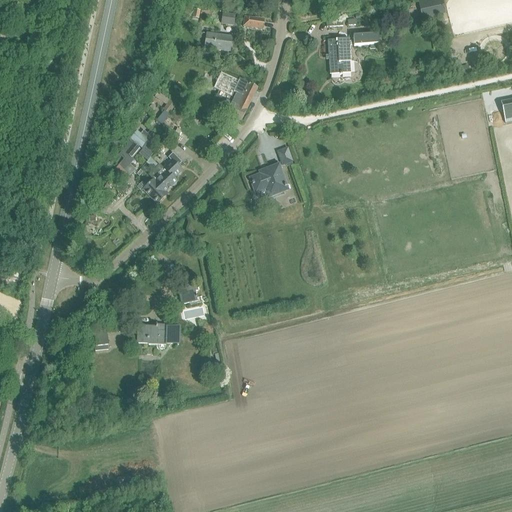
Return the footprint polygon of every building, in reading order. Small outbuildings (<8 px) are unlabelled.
[(446,14),(442,0),(422,0),(418,1),(422,20),(446,14)] [(180,7),(178,15),(178,16),(190,18),(192,9),(180,7)] [(223,13),(222,19),(221,25),(234,27),(236,15),(223,13)] [(264,20),(244,17),(243,27),(262,30),(264,20)] [(429,25),(431,33),(442,31),(440,22),(429,25)] [(207,34),(206,42),(205,49),(230,53),(232,38),(207,34)] [(353,36),(354,47),(379,45),(379,35),(353,36)] [(328,42),(330,76),(351,74),(351,63),(349,40),(337,41),(328,42)] [(451,62),(454,77),(469,74),(468,65),(461,67),(460,60),(451,62)] [(221,73),(217,81),(214,89),(232,97),(234,92),(237,93),(232,104),(226,102),(221,112),(241,122),(258,88),(240,79),(239,81),(221,73)] [(159,92),(155,97),(160,101),(163,100),(165,97),(159,92)] [(164,111),(156,121),(161,126),(170,115),(177,105),(171,100),(170,101),(166,105),(163,110),(164,111)] [(511,107),(501,110),(504,125),(511,123),(511,107)] [(136,130),(129,139),(141,149),(141,148),(143,149),(138,154),(147,162),(156,152),(151,147),(158,138),(157,137),(159,135),(154,131),(153,133),(150,130),(147,133),(143,130),(141,133),(136,130)] [(135,171),(130,165),(134,160),(132,159),(140,150),(130,141),(118,155),(124,160),(113,170),(124,181),(127,179),(135,171)] [(163,169),(158,175),(165,182),(163,184),(170,191),(178,183),(175,180),(183,172),(177,166),(181,162),(172,153),(168,158),(171,161),(163,169)] [(291,155),(280,159),(283,167),(286,165),(292,163),(294,163),(291,155)] [(158,165),(153,170),(158,175),(163,169),(159,164),(158,165)] [(286,190),(277,167),(270,170),(270,171),(258,176),(257,174),(253,176),(253,177),(250,179),(255,192),(266,188),(270,200),(284,195),(282,191),(286,190)] [(142,182),(137,187),(142,192),(143,191),(157,206),(162,201),(161,200),(162,200),(170,191),(163,184),(165,182),(158,175),(153,170),(148,176),(154,181),(148,186),(147,187),(142,182)] [(123,182),(118,187),(123,193),(128,188),(123,182)] [(98,199),(103,202),(108,193),(104,191),(98,199)] [(91,209),(100,215),(106,205),(97,199),(91,209)] [(178,290),(181,306),(197,303),(193,286),(178,290)] [(178,346),(178,329),(165,328),(165,330),(158,329),(158,328),(138,328),(137,345),(157,346),(157,345),(165,345),(178,346)] [(93,333),(94,344),(95,351),(108,350),(106,331),(93,333)] [(135,500),(125,503),(128,511),(137,510),(135,500)]
